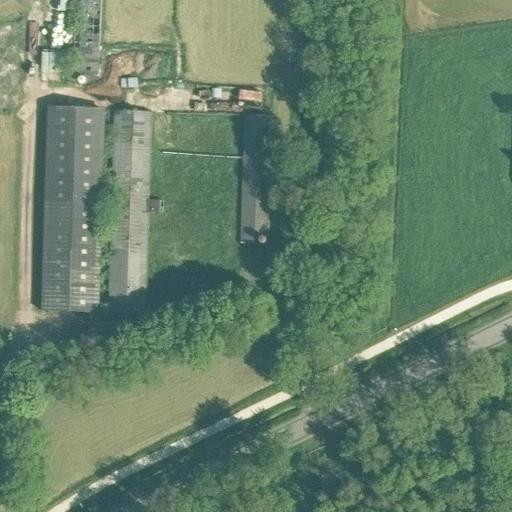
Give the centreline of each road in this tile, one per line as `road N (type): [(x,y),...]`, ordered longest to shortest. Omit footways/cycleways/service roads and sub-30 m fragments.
road 1 (tertiary): [(137,511),(511,330)]
road 2 (track): [(317,0),(309,386)]
